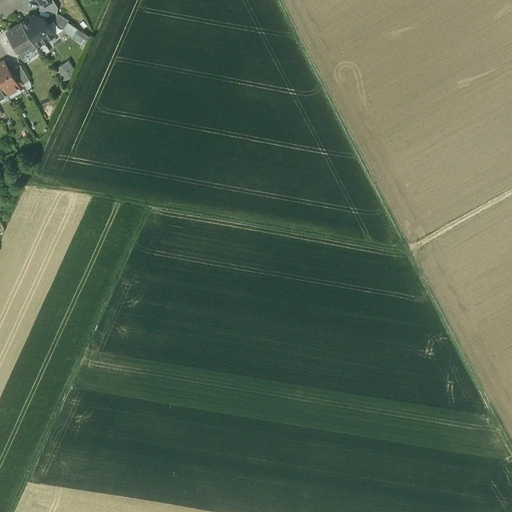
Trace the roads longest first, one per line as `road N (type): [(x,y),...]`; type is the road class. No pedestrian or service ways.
road 1 (track): [(405,251),(0,172)]
road 2 (track): [(151,204),(10,511)]
road 3 (track): [(405,251),(273,0)]
road 4 (track): [(511,453),(405,251)]
road 5 (track): [(405,251),(511,192)]
